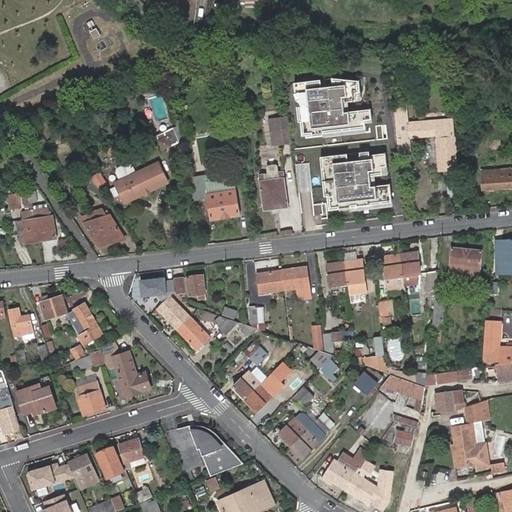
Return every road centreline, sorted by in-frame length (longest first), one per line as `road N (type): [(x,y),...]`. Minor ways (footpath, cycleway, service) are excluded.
road 1 (residential): [(511,216),(98,267)]
road 2 (residential): [(0,458),(207,395)]
road 3 (residential): [(207,395),(98,267)]
road 4 (residential): [(323,507),(207,395)]
